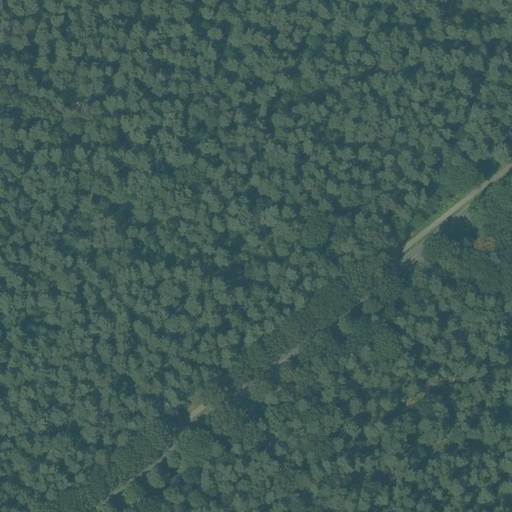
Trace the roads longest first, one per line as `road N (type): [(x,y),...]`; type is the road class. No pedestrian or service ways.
road 1 (track): [(511,310),(395,274),(95,132),(0,96)]
road 2 (secondary): [(94,511),(511,181)]
road 3 (track): [(145,0),(95,132)]
